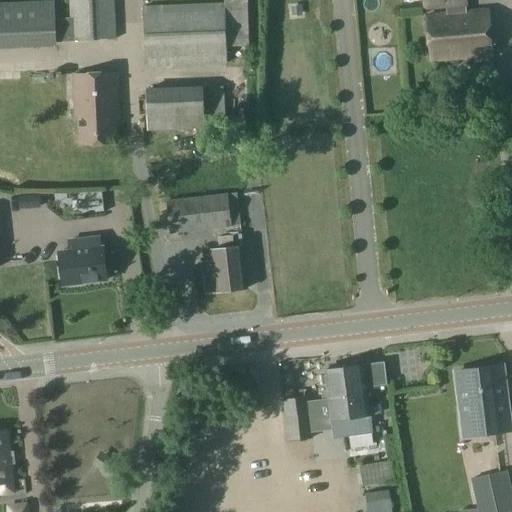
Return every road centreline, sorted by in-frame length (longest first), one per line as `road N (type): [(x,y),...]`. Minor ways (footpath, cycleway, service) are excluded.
road 1 (secondary): [(165,351),(511,308)]
road 2 (secondary): [(0,371),(165,351)]
road 3 (residential): [(136,511),(165,351)]
